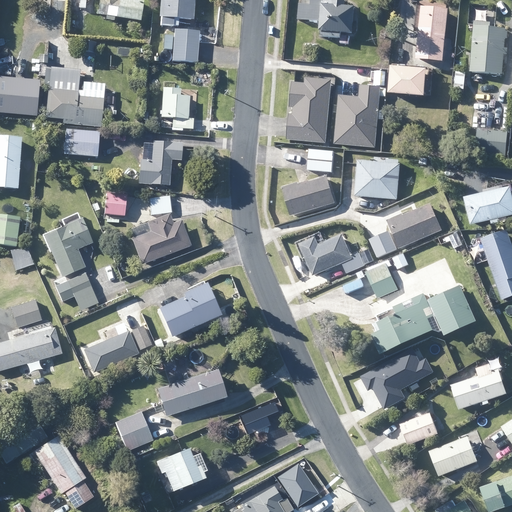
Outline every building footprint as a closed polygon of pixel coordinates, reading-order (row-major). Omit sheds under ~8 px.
[(100,0),(98,14),(109,16),(108,19),(116,21),(117,17),(143,21),(147,1),(142,0),(100,0)] [(162,0),(162,17),(163,17),(162,25),(170,26),(177,26),(177,18),(196,19),(197,0),(162,0)] [(342,0),(338,0),(306,0),(307,6),(295,5),(294,22),(315,23),(314,33),(317,33),(317,38),(336,39),(337,35),(339,35),(338,44),(345,44),(346,36),(347,36),(349,8),(341,7),(342,0)] [(444,64),(449,10),(422,8),(417,61),(444,64)] [(503,29),(491,28),(487,28),(487,23),(471,21),(466,74),(498,77),(500,56),(504,56),(504,49),(501,49),(502,40),(504,41),(505,32),(502,31),(503,29)] [(202,31),(200,31),(177,29),(174,55),(174,60),(200,63),(202,31)] [(320,46),(305,44),(304,55),(319,56),(320,46)] [(55,67),(56,55),(42,54),(41,63),(48,63),(48,66),(41,65),(40,76),(46,76),(45,87),(50,88),(47,116),(47,118),(76,120),(76,125),(104,127),(105,114),(117,116),(117,111),(116,111),(114,111),(115,106),(108,105),(108,107),(105,107),(106,87),(106,84),(81,82),(81,76),(82,70),(55,67)] [(156,64),(155,75),(167,75),(167,64),(156,64)] [(148,68),(130,65),(127,83),(146,86),(148,68)] [(390,95),(427,99),(430,72),(393,67),(390,95)] [(468,75),(458,74),(455,91),(465,92),(468,75)] [(39,81),(0,79),(0,115),(37,117),(39,81)] [(191,118),(191,98),(192,92),(183,91),(183,89),(165,88),(163,128),(194,130),(194,129),(195,120),(195,118),(194,118),(191,118)] [(297,140),(327,142),(327,141),(339,142),(339,143),(363,145),(365,120),(341,118),(340,128),(328,127),(328,123),(302,121),(298,121),(297,131),(297,140)] [(50,137),(51,124),(42,124),(41,136),(50,137)] [(449,135),(459,136),(460,127),(450,127),(449,135)] [(68,129),(66,154),(100,156),(102,132),(68,129)] [(506,132),(477,130),(472,130),(471,155),(504,157),(506,132)] [(0,186),(19,188),(23,138),(0,135),(0,186)] [(184,160),(185,146),(185,141),(155,140),(154,160),(145,159),(142,159),(140,184),(172,185),(172,173),(173,160),(178,160),(184,160)] [(329,171),(333,171),(335,155),(331,155),(331,152),(306,150),(304,170),(304,172),(329,174),(329,171)] [(356,159),(355,166),(360,167),(357,198),(399,202),(402,164),(390,163),(390,159),(373,158),(373,160),(356,159)] [(346,198),(342,182),(341,179),(306,189),(311,209),(312,212),(317,230),(353,220),(353,218),(357,217),(353,205),(348,206),(346,198)] [(511,210),(506,188),(502,189),(499,190),(498,187),(477,193),(478,195),(467,198),(459,200),(458,199),(449,202),(451,209),(460,206),(465,227),(486,222),(487,226),(498,223),(497,220),(499,219),(511,216),(511,210)] [(128,195),(109,193),(106,214),(126,216),(128,195)] [(152,215),(172,212),(170,197),(150,199),(152,215)] [(434,207),(390,225),(393,232),(371,241),(379,260),(444,232),(434,207)] [(0,244),(19,247),(22,216),(0,214),(0,244)] [(177,252),(193,246),(183,220),(176,223),(172,214),(133,228),(136,237),(134,238),(140,254),(141,256),(143,261),(144,264),(172,254),(177,252)] [(80,249),(90,245),(96,243),(86,218),(67,225),(68,227),(47,236),(62,273),(64,277),(87,268),(80,249)] [(511,255),(510,250),(507,242),(504,231),(478,240),(498,301),(511,296),(511,255)] [(316,237),(297,245),(299,250),(302,249),(314,278),(344,265),(348,275),(365,268),(359,252),(353,254),(344,234),(319,245),(316,237)] [(452,243),(454,248),(463,244),(459,234),(445,241),(447,245),(452,243)] [(410,266),(405,255),(394,260),(399,271),(410,266)] [(394,291),(388,277),(383,265),(362,274),(372,298),(374,301),(377,299),(385,296),(394,291)] [(82,311),(100,303),(88,274),(86,272),(80,274),(81,276),(68,281),(75,297),(76,297),(82,311)] [(363,289),(360,281),(345,287),(348,295),(363,289)] [(174,338),(225,315),(211,282),(206,284),(189,292),(187,293),(188,296),(181,299),(178,301),(161,308),(174,338)] [(476,324),(462,289),(432,301),(446,336),(476,324)] [(145,308),(141,297),(140,295),(119,304),(124,317),(145,308)] [(13,311),(19,328),(43,320),(37,300),(12,308),(13,311)] [(432,317),(425,303),(424,301),(418,304),(407,309),(372,325),(371,325),(374,333),(366,337),(375,357),(430,332),(425,321),(432,317)] [(0,371),(64,354),(56,328),(13,340),(9,341),(0,343),(0,371)] [(135,358),(131,350),(125,353),(129,361),(135,358)] [(421,363),(414,350),(361,378),(369,393),(373,391),(384,412),(408,399),(403,391),(434,375),(426,361),(421,363)] [(496,374),(496,372),(495,371),(489,373),(486,364),(476,368),(472,369),(475,377),(447,387),(448,390),(456,413),(478,405),(479,407),(484,405),(483,403),(503,396),(498,382),(501,381),(498,373),(496,374)] [(168,417),(230,397),(221,369),(217,370),(169,386),(159,389),(164,404),(168,417)] [(129,451),(154,441),(156,440),(144,412),(117,423),(129,451)] [(435,433),(434,430),(427,413),(409,421),(396,426),(403,445),(404,447),(436,435),(435,433)] [(36,415),(0,437),(0,450),(8,463),(50,437),(36,415)] [(510,448),(511,446),(511,419),(498,428),(510,448)] [(67,491),(74,503),(78,509),(96,498),(84,479),(87,478),(61,436),(30,456),(46,480),(52,476),(55,481),(63,493),(67,491)] [(465,438),(425,452),(435,478),(474,463),(465,438)] [(207,474),(203,465),(199,467),(191,447),(161,460),(163,464),(164,466),(175,493),(209,478),(207,474)] [(511,476),(473,490),(480,511),(495,511),(511,506),(511,505),(511,476)] [(297,511),(296,509),(289,498),(284,500),(275,486),(270,489),(243,505),(243,506),(242,507),(233,511),(297,511)] [(468,511),(461,500),(442,511),(468,511)]
